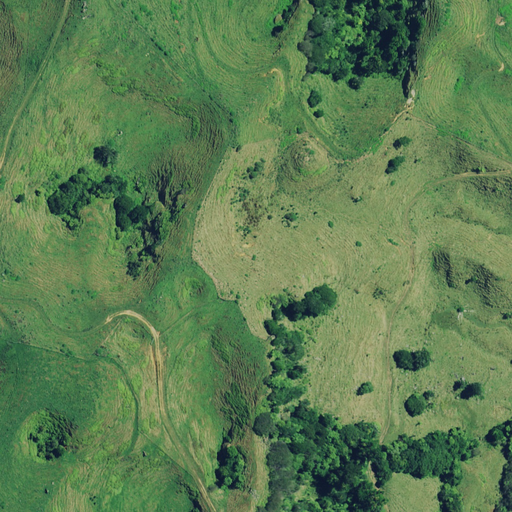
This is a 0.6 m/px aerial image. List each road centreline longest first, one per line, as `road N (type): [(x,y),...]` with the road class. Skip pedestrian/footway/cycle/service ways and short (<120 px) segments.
road 1 (track): [(218,511),(160,416),(159,333),(136,314),(121,313),(89,331),(60,331),(31,304),(0,299)]
road 2 (track): [(0,172),(67,0)]
